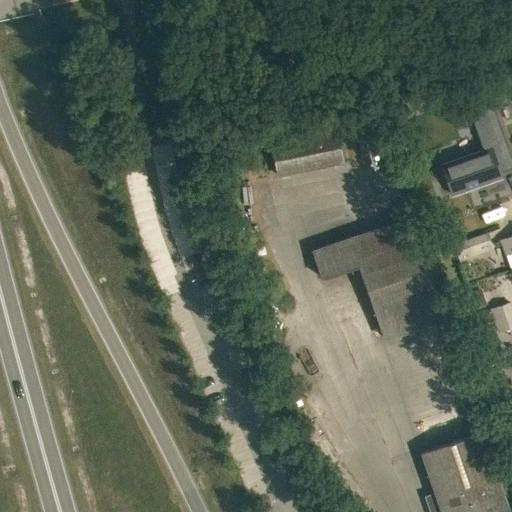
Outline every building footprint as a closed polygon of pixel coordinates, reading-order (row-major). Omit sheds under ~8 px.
[(480,101),(485,99),(481,87),(475,89),(480,101)] [(511,168),(511,159),(492,102),(469,110),(483,150),(441,165),(451,195),(502,177),(500,173),(511,168)] [(377,136),(375,124),(354,128),(356,141),(377,136)] [(276,175),(343,161),(336,125),(269,138),(276,175)] [(358,263),(383,337),(442,316),(406,215),(311,248),(321,276),(358,263)] [(490,244),(486,233),(454,244),(458,255),(490,244)] [(511,237),(500,241),(511,271),(511,270),(511,237)] [(170,263),(155,268),(162,287),(176,282),(170,263)] [(491,310),(499,332),(511,327),(511,309),(510,303),(491,310)] [(479,331),(483,343),(498,338),(494,326),(479,331)] [(502,349),(487,354),(491,365),(506,360),(502,349)] [(509,511),(481,430),(419,451),(433,492),(423,496),(429,511),(509,511)]
